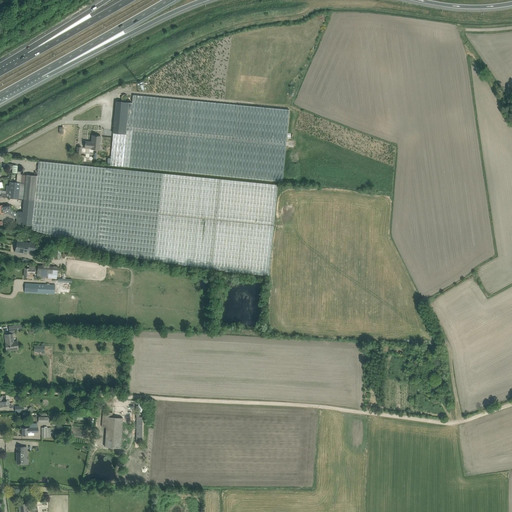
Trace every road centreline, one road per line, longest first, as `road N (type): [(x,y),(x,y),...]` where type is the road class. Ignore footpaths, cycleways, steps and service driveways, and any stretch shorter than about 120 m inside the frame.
road 1 (track): [(0,393),(298,404),(451,422),(511,402)]
road 2 (motorway): [(40,73),(205,0)]
road 3 (motorway): [(40,73),(167,0)]
